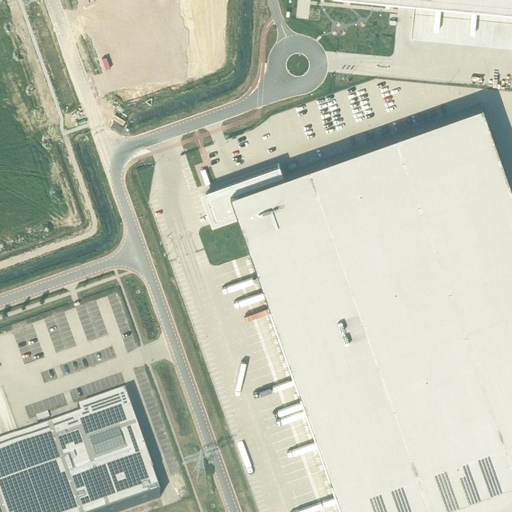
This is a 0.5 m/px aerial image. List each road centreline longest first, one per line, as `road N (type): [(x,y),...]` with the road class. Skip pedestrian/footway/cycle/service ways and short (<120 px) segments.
road 1 (unclassified): [(233,511),(140,250)]
road 2 (unclassified): [(109,152),(256,99),(280,79)]
road 3 (unclassified): [(109,152),(53,0)]
road 4 (unclassified): [(0,301),(140,250)]
